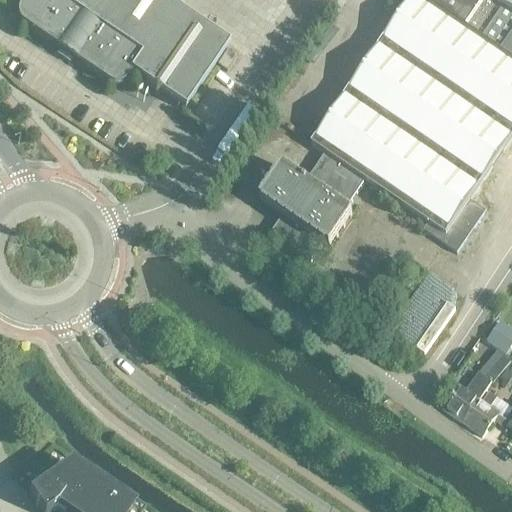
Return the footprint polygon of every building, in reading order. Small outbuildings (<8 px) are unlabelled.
[(21,26),(53,47),(109,86),(113,87),(116,87),(118,87),(120,86),(122,85),(124,84),(125,83),(130,75),(152,90),(154,96),(161,95),(184,111),(228,47),(175,10),(182,0),(24,0),(17,12),(17,14),(17,18),(18,22),(21,26)] [(259,202),(277,214),(282,218),(270,236),(310,264),(323,246),(329,250),(352,216),(346,212),(365,183),(425,225),(421,231),(457,256),(486,214),(469,202),(511,139),(511,0),(426,0),(426,1),(424,0),(411,0),(311,146),(325,156),(306,184),(283,168),(259,202)] [(425,355),(457,311),(448,305),(417,350),(425,355)] [(511,340),(496,330),(487,343),(505,356),(511,345),(511,340)] [(497,352),(480,374),(484,377),(502,356),(497,352)] [(459,387),(443,411),(462,425),(463,424),(479,402),(491,384),(492,385),(511,363),(502,356),(484,377),(483,379),(478,375),(466,392),(459,387)] [(511,376),(506,372),(499,382),(507,387),(511,378),(511,376)] [(479,402),(463,424),(482,438),(494,421),(510,432),(511,433),(511,424),(499,415),(490,409),(496,399),(489,394),(482,404),(479,402)] [(57,511),(138,511),(70,465),(27,497),(37,511),(52,511),(55,510),(57,511)]
